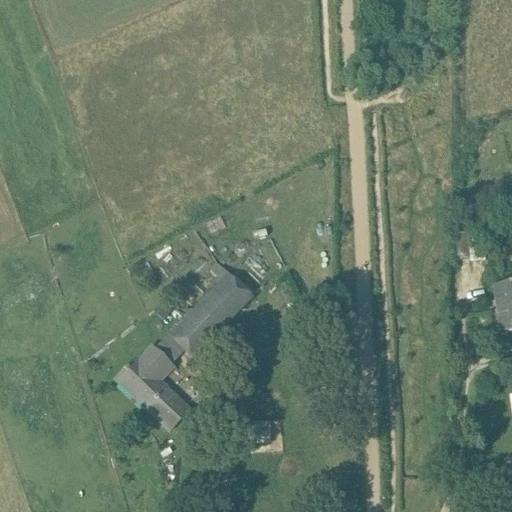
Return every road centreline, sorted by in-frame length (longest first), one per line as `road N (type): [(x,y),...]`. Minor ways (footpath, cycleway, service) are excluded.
road 1 (unclassified): [(347,0),(373,511)]
road 2 (track): [(450,507),(466,369),(463,318)]
